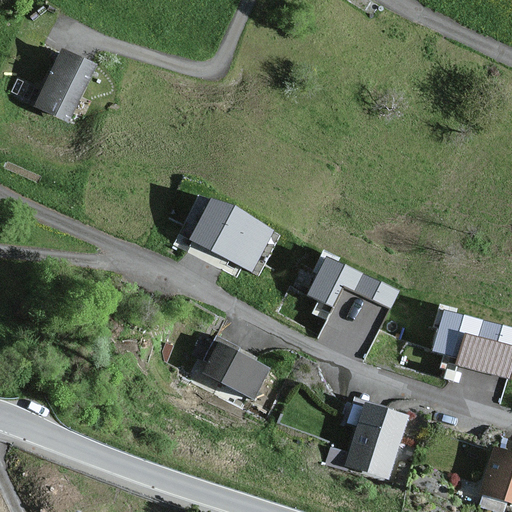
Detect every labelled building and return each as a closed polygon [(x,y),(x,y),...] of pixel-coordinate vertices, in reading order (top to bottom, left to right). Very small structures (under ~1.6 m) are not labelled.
[(92,67),(58,51),(32,107),(67,123),(92,67)] [(279,237),(200,199),(180,241),(259,280),(279,237)] [(401,297),(321,257),(297,306),(376,346),(401,297)] [(457,309),(441,304),(436,323),(442,325),(435,348),(462,356),(460,364),(508,377),(511,361),(511,329),(456,313),(457,309)] [(267,371),(218,347),(205,374),(254,398),(267,371)] [(408,418),(364,403),(342,468),(387,482),(408,418)] [(511,454),(489,448),(476,495),(511,505),(511,454)]
